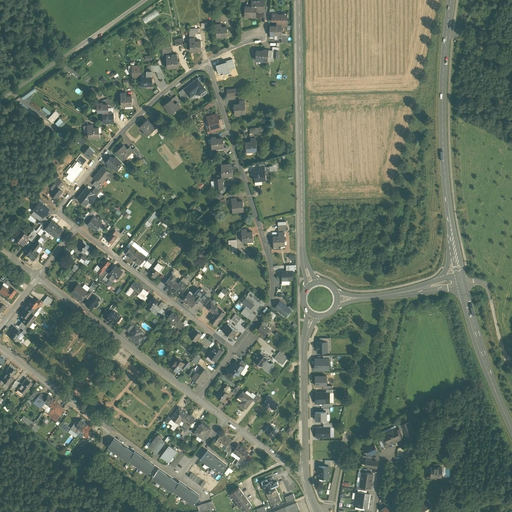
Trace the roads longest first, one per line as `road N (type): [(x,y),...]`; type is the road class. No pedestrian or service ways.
road 1 (residential): [(207,60),(273,278),(269,302),(233,350)]
road 2 (residential): [(0,347),(111,431),(87,463),(150,511)]
road 3 (tertiary): [(298,0),(302,253)]
road 4 (residential): [(75,226),(57,211),(115,139),(207,60)]
road 5 (primary): [(450,220),(441,109),(450,0)]
road 6 (residential): [(233,350),(75,226)]
road 7 (residential): [(197,398),(38,277)]
road 8 (residential): [(145,0),(0,101)]
road 9 (track): [(345,437),(479,385)]
road 10 (tertiary): [(306,471),(304,343)]
